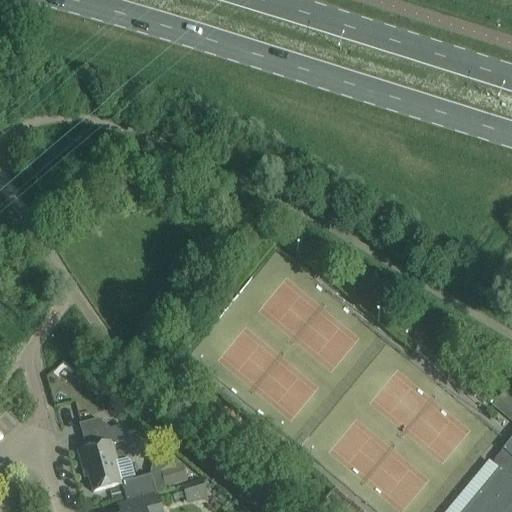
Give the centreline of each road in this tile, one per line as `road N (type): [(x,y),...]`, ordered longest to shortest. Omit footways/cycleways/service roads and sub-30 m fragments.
road 1 (primary): [(65,0),(511,139)]
road 2 (primary): [(511,81),(254,0)]
